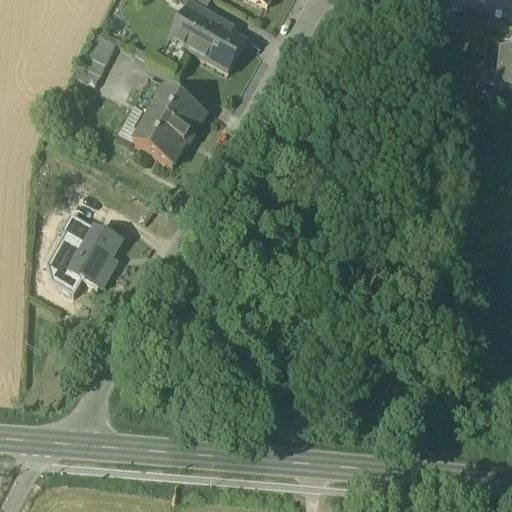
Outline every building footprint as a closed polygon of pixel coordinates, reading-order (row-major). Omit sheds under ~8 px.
[(190,12),(203,19),(211,5),(201,0),(173,0),(172,3),(189,12),(190,12)] [(240,0),(265,14),(273,0),(240,0)] [(187,59),(187,58),(208,22),(203,19),(190,12),(189,12),(169,49),(187,59)] [(233,36),(208,22),(187,58),(228,81),(245,50),(230,41),(233,36)] [(75,85),(95,95),(116,52),(96,42),(75,85)] [(497,97),(511,98),(511,57),(501,57),(497,97)] [(134,153),(172,174),(185,151),(188,153),(206,120),(165,97),(134,153)] [(64,238),(84,250),(94,234),(71,220),(61,236),(64,238)] [(82,285),(102,297),(116,272),(111,269),(122,250),(94,234),(84,250),(68,278),(80,285),(80,284),(82,285)] [(64,238),(46,269),(50,287),(73,300),(82,285),(80,284),(80,285),(68,278),(84,250),(64,238)]
